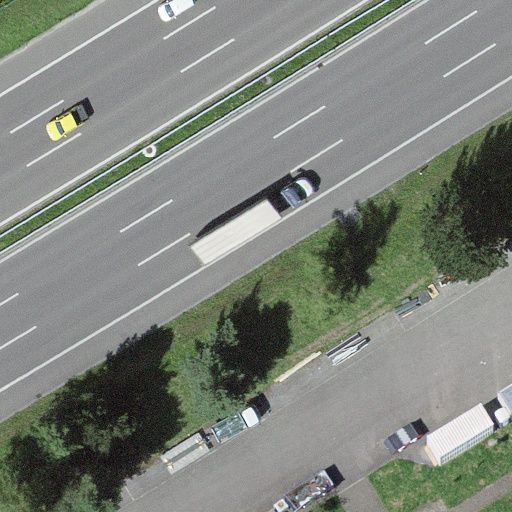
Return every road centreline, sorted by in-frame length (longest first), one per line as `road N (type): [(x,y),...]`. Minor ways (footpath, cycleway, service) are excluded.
road 1 (motorway): [(0,329),(511,13)]
road 2 (motorway): [(266,0),(0,163)]
